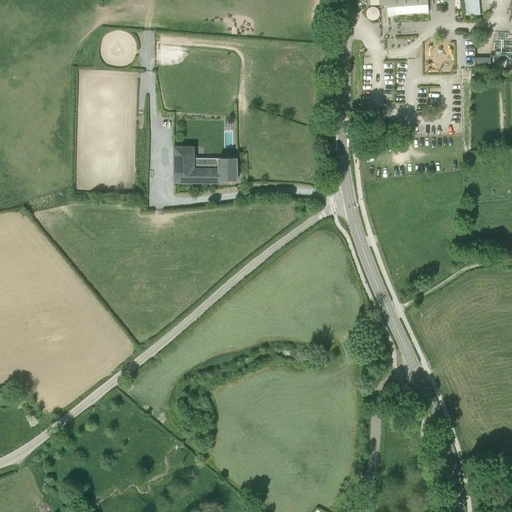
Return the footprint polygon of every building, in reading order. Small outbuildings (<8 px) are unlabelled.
[(379,0),(380,5),(387,4),(387,7),(388,17),(394,16),(394,15),(429,12),(427,0),(379,0)] [(467,0),(467,13),(481,13),(480,0),(467,0)] [(477,57),(477,66),(493,65),(493,56),(477,57)] [(473,82),(481,82),(481,68),(471,69),(471,79),(473,79),(473,82)] [(227,158),(219,157),(219,168),(193,169),(193,147),(175,148),(175,182),(220,182),(220,180),(237,180),(237,157),(227,158)]
